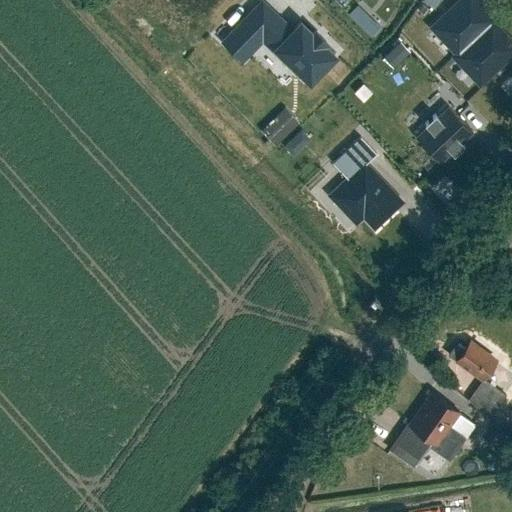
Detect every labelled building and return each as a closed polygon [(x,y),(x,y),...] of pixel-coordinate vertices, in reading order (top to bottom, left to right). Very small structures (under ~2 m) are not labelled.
[(265,0),(259,0),(223,38),(243,58),(262,37),(271,45),(291,25),(265,0)] [(496,18),(478,0),(456,0),(432,24),(459,53),(492,21),(496,18)] [(334,54),(299,21),(273,48),(307,81),(334,54)] [(511,56),(511,41),(492,21),(459,53),(455,56),(482,85),(511,56)] [(264,40),(251,52),(287,91),(300,79),(264,40)] [(511,73),(500,83),(507,92),(511,88),(511,73)] [(474,129),(447,102),(412,136),(439,164),(474,129)] [(284,105),(260,128),(275,144),(299,122),(284,105)] [(402,200),(364,160),(330,193),(355,220),(363,213),(375,226),(402,200)] [(458,359),(486,379),(488,376),(502,357),(475,336),(458,359)] [(511,394),(511,393),(488,376),(486,379),(472,398),(473,399),(496,416),(511,394)] [(467,408),(473,399),(472,398),(449,381),(442,390),(467,408)] [(441,442),(467,408),(442,390),(437,386),(411,420),(441,442)]
